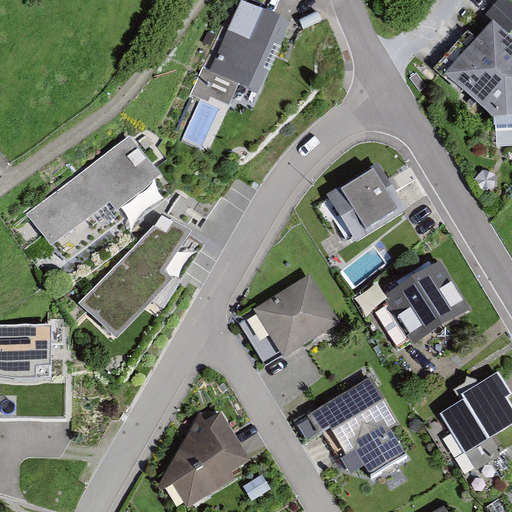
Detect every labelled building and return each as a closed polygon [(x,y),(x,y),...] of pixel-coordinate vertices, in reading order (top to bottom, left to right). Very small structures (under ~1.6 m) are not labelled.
[(247,8),(215,75),(259,96),(291,29),(247,8)] [(511,38),(494,23),(477,41),(469,34),(435,71),(462,96),(464,93),(494,120),(511,119),(511,38)] [(137,145),(34,216),(57,249),(121,205),(126,212),(165,185),(137,145)] [(384,173),(332,204),(356,245),(408,215),(384,173)] [(169,221),(82,308),(121,346),(177,288),(165,277),(201,240),(169,221)] [(441,266),(384,300),(416,351),(472,317),(441,266)] [(314,282),(245,321),(271,367),(340,328),(314,282)] [(0,406),(0,407),(1,386),(49,386),(49,349),(0,348),(0,406)] [(462,397),(464,401),(441,415),(466,455),(511,427),(511,406),(508,400),(511,396),(511,395),(499,374),(462,397)] [(390,435),(400,429),(371,381),(308,419),(321,441),(331,435),(347,461),(355,456),(370,481),(405,459),(390,435)] [(202,426),(170,485),(185,511),(186,511),(256,475),(224,414),(202,426)]
